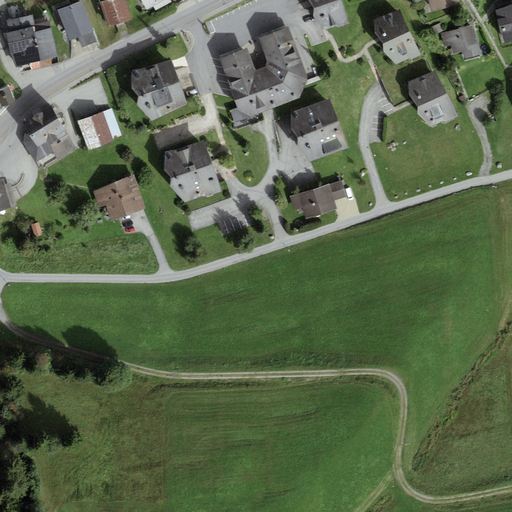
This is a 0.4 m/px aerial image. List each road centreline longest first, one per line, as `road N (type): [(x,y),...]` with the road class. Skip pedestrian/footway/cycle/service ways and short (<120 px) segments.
road 1 (track): [(0,310),(24,338),(157,374),(389,375),(404,393),(404,486),(444,501),(511,488)]
road 2 (residential): [(511,173),(162,280),(0,278)]
road 3 (tertiary): [(0,128),(42,92),(224,0)]
road 4 (unknown): [(199,42),(210,114),(158,136)]
